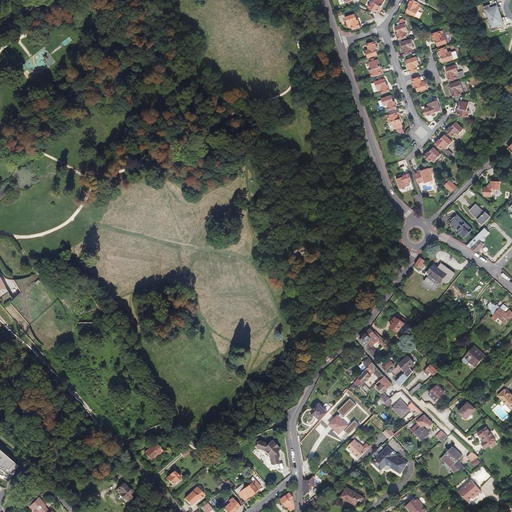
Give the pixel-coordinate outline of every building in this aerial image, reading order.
[(382,7),(385,0),(374,0),(373,3),(372,2),(369,8),(375,11),(378,13),(381,7),(382,7)] [(416,17),(422,5),(412,0),(411,0),(408,6),(409,6),(406,12),(416,17)] [(505,20),(503,16),(501,17),(500,14),(499,10),(501,10),(500,6),(497,7),(496,8),(495,6),(497,5),(496,2),(483,6),(484,10),(486,9),(487,15),(489,18),(490,21),(491,26),(490,27),(491,31),(504,26),(503,23),(501,24),(500,22),(502,21),(505,20)] [(357,20),(355,14),(345,17),(349,27),(352,26),(353,30),(360,27),(358,20),(357,20)] [(407,38),(405,32),(408,31),(406,24),(396,27),(398,33),(397,34),(399,40),(407,38)] [(448,43),(444,33),(441,35),(440,31),(432,34),(435,41),(436,41),(438,47),(448,43)] [(414,48),(411,40),(401,43),(403,49),(402,50),(404,56),(412,54),(411,49),(414,48)] [(378,55),(376,49),(377,49),(375,42),(367,44),(369,50),(365,51),(368,59),(378,55)] [(454,59),(452,51),(448,52),(447,47),(439,50),(441,56),(442,56),(444,62),(454,59)] [(420,65),(417,57),(407,60),(409,67),(408,67),(410,74),(418,71),(417,66),(420,65)] [(380,68),(381,67),(378,60),(369,63),(372,70),(370,71),(372,77),(382,74),(380,68)] [(458,73),(456,65),(446,68),(448,75),(447,75),(449,82),(465,76),(463,71),(458,73)] [(428,89),(425,81),(422,82),(420,77),(412,80),(415,86),(416,86),(418,92),(428,89)] [(390,92),(388,85),(387,85),(385,79),(375,82),(378,92),(381,91),(382,94),(390,92)] [(464,92),(460,82),(450,85),(452,91),(451,91),(454,98),(461,96),(461,92),(464,92)] [(397,108),(395,101),(394,102),(392,95),(382,99),(384,107),(387,106),(389,111),(397,108)] [(441,111),(438,101),(427,104),(429,107),(425,109),(426,110),(422,111),(424,117),(428,116),(435,114),(434,113),(441,111)] [(468,118),(470,112),(467,111),(469,103),(460,101),(458,109),(459,110),(458,116),(468,118)] [(400,119),(398,113),(388,116),(390,123),(392,122),(394,130),(403,127),(401,119),(400,119)] [(464,130),(456,122),(452,127),(451,127),(446,132),(452,137),(456,133),(458,136),(464,130)] [(446,150),(453,142),(445,135),(440,140),(440,139),(435,144),(441,150),(443,148),(446,150)] [(434,162),(441,154),(434,147),(429,153),(428,152),(424,157),(430,163),(432,160),(434,162)] [(398,162),(399,168),(406,167),(404,160),(398,162)] [(429,169),(429,168),(421,171),(422,172),(415,174),(419,184),(425,182),(426,184),(433,181),(431,174),(434,173),(432,168),(429,169)] [(410,186),(409,183),(412,182),(410,174),(403,176),(403,177),(397,179),(400,189),(410,186)] [(456,186),(450,180),(448,183),(445,186),(451,192),(456,186)] [(500,190),(500,182),(491,181),(491,185),(488,188),(484,188),(484,196),(492,197),(493,192),(495,190),(500,190)] [(491,217),(486,213),(485,214),(476,205),(470,211),(479,220),(478,221),(480,223),(479,224),(481,225),(482,226),(491,217)] [(473,230),(458,215),(455,218),(451,222),(452,223),(458,229),(457,230),(459,232),(464,238),(473,230)] [(485,240),(485,239),(490,233),(485,228),(480,233),(467,245),(467,246),(477,252),(485,245),(483,243),(485,240)] [(297,253),(297,254),(297,255),(297,257),(298,258),(298,259),(299,260),(300,261),(301,262),(302,262),(303,263),(304,263),(305,263),(307,263),(308,263),(309,263),(310,262),(311,261),(312,261),(313,260),(314,259),(314,258),(315,256),(315,255),(315,254),(315,253),(315,252),(314,250),(314,249),(313,248),(312,248),(311,247),(310,246),(309,246),(308,245),(306,245),(305,245),(304,245),(303,246),(302,246),(301,247),(300,248),(299,249),(298,250),(298,251),(297,252),(297,253)] [(416,265),(420,268),(423,263),(425,261),(421,258),(416,265)] [(424,282),(433,288),(438,281),(441,283),(443,281),(447,284),(455,273),(441,263),(438,267),(434,264),(428,273),(430,274),(424,282)] [(29,325),(57,299),(35,274),(30,276),(27,277),(24,278),(20,279),(15,280),(13,280),(12,280),(20,292),(13,300),(0,279),(0,305),(3,309),(27,337),(31,333),(30,330),(28,325),(29,325)] [(506,324),(511,317),(511,312),(510,310),(507,313),(497,305),(491,311),(490,312),(494,315),(491,318),(495,321),(498,317),(506,324)] [(398,332),(405,323),(401,320),(399,319),(398,320),(395,317),(392,321),(394,322),(391,327),(398,332)] [(370,350),(373,355),(377,352),(368,342),(372,339),(373,340),(372,341),(374,344),(376,343),(377,344),(378,342),(380,345),(382,343),(385,346),(386,345),(381,339),(382,338),(375,331),(374,332),(370,328),(369,329),(366,332),(360,338),(367,344),(368,346),(367,346),(367,347),(370,350)] [(477,365),(485,356),(475,346),(465,357),(473,364),(474,362),(477,365)] [(415,363),(408,356),(399,364),(406,371),(410,367),(415,363)] [(356,381),(373,362),(369,357),(366,359),(362,362),(363,363),(359,366),(363,370),(360,373),(354,379),(356,381)] [(383,374),(373,362),(356,381),(351,386),(354,388),(357,385),(359,386),(360,385),(362,386),(371,376),(370,374),(373,371),(374,372),(380,379),(383,374)] [(406,371),(399,364),(398,365),(403,371),(395,381),(396,382),(403,374),(405,374),(406,374),(408,377),(413,371),(410,367),(406,371)] [(439,370),(431,364),(424,371),(428,375),(432,371),(435,374),(439,370)] [(396,382),(400,386),(408,377),(406,374),(405,374),(403,374),(396,382)] [(384,393),(393,385),(385,376),(381,380),(375,385),(384,393)] [(495,394),(506,384),(503,382),(493,391),(495,394)] [(411,395),(413,394),(422,385),(420,383),(411,391),(409,393),(411,395)] [(365,384),(362,387),(367,392),(370,389),(365,384)] [(445,392),(438,385),(429,393),(431,396),(432,395),(436,400),(445,392)] [(505,389),(498,395),(511,410),(511,408),(511,394),(511,393),(510,394),(505,389)] [(390,399),(385,395),(380,399),(384,404),(390,399)] [(340,414),(338,416),(330,424),(340,434),(344,429),(345,430),(345,431),(349,434),(359,424),(355,420),(349,427),(348,426),(348,425),(342,419),(356,405),(350,399),(338,412),(340,414)] [(402,417),(410,409),(401,401),(393,408),(402,417)] [(420,415),(423,413),(418,408),(412,402),(409,405),(414,411),(415,410),(420,415)] [(476,409),(468,402),(459,412),(466,419),(476,409)] [(322,419),(328,412),(319,404),(312,412),(317,416),(317,415),(322,419)] [(402,417),(404,419),(411,411),(410,409),(402,417)] [(433,423),(425,415),(417,421),(419,423),(411,430),(414,434),(415,432),(423,440),(429,434),(423,427),(425,425),(429,425),(429,426),(433,423)] [(495,442),(496,441),(486,427),(477,433),(481,438),(482,438),(484,441),(481,444),(485,449),(490,445),(492,448),(493,447),(497,444),(495,442)] [(390,439),(394,435),(388,429),(383,433),(390,439)] [(448,436),(442,431),(437,436),(442,441),(448,436)] [(359,458),(370,447),(366,444),(363,447),(359,443),(355,439),(348,447),(352,451),(351,451),(355,455),(356,454),(359,458)] [(271,466),(279,464),(276,453),(280,449),(272,440),(268,443),(268,445),(266,445),(265,443),(259,441),(257,442),(255,447),(256,449),(264,452),(264,453),(265,455),(266,456),(267,456),(268,456),(269,458),(270,460),(270,462),(271,466)] [(144,453),(150,460),(157,453),(158,454),(162,451),(155,443),(144,453)] [(192,451),(186,447),(180,452),(184,457),(192,451)] [(242,455),(235,447),(226,452),(230,458),(233,455),(237,459),(242,455)] [(388,447),(373,462),(377,467),(379,465),(383,468),(384,468),(385,469),(387,470),(388,470),(389,470),(390,469),(391,468),(398,472),(401,467),(404,469),(407,463),(396,456),(396,455),(395,454),(396,454),(394,451),(393,452),(388,447)] [(454,473),(463,467),(464,467),(458,460),(462,455),(453,447),(448,452),(449,452),(447,455),(446,454),(441,459),(445,462),(446,462),(451,467),(450,468),(454,473)] [(0,474),(5,476),(7,474),(9,476),(17,465),(0,450),(0,474)] [(472,462),(478,457),(473,451),(467,457),(472,462)] [(474,466),(481,461),(478,458),(471,462),(474,466)] [(180,478),(174,471),(166,478),(172,485),(180,478)] [(315,486),(315,476),(310,481),(305,481),(304,497),(305,497),(306,497),(309,493),(311,493),(311,490),(312,490),(312,486),(315,486)] [(238,493),(244,500),(250,496),(251,496),(254,494),(253,492),(257,490),(261,487),(255,480),(246,487),(243,483),(235,489),(238,493)] [(477,495),(482,491),(471,480),(459,491),(468,501),(473,497),(476,494),(477,495)] [(222,491),(228,486),(225,482),(218,487),(222,491)] [(129,495),(132,492),(124,484),(120,487),(120,486),(119,486),(118,488),(118,489),(117,490),(120,494),(124,499),(125,498),(128,503),(130,502),(131,502),(132,501),(132,500),(133,499),(129,495)] [(197,487),(184,498),(191,505),(198,498),(199,499),(204,495),(197,487)] [(364,497),(347,488),(342,497),(358,506),(364,497)] [(291,511),(295,509),(295,506),(294,502),(293,497),(291,494),(287,497),(286,497),(282,500),(283,501),(287,507),(288,508),(288,507),(291,511)] [(38,498),(36,496),(27,505),(29,506),(38,498)] [(415,511),(425,511),(427,510),(416,497),(406,506),(409,510),(412,508),(414,511),(415,511)] [(45,511),(48,510),(43,505),(44,503),(38,498),(29,506),(32,510),(36,507),(37,508),(33,511),(34,511),(45,511)] [(240,507),(232,498),(229,501),(222,507),(223,508),(225,511),(236,511),(238,511),(236,510),(240,507)] [(208,511),(213,509),(207,503),(202,507),(206,511),(208,511)]
